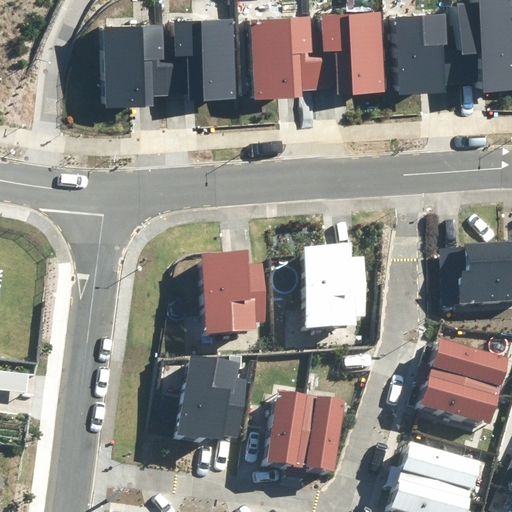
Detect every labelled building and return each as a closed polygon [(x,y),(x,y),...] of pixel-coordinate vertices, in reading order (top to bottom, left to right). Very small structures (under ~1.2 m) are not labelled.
[(442,0),(446,83),(505,81),(501,0),(442,0)] [(380,7),(383,85),(442,83),(439,5),(380,7)] [(310,9),(313,87),(372,85),(369,7),(310,9)] [(240,13),(243,91),(302,89),(299,11),(240,13)] [(167,16),(170,94),(230,91),(227,14),(167,16)] [(94,22),(97,100),(156,98),(153,20),(94,22)] [(447,306),(511,301),(511,244),(443,250),(447,306)] [(339,248),(294,251),(300,329),(351,326),(350,313),(364,312),(360,254),(339,255),(339,248)] [(194,258),(199,334),(266,329),(261,261),(238,262),(237,255),(194,258)] [(411,408),(479,428),(499,362),(431,341),(411,408)] [(178,360),(170,437),(220,442),(221,433),(243,435),(248,382),(226,379),(228,364),(178,360)] [(268,393),(261,463),(328,470),(335,400),(268,393)] [(457,511),(471,467),(400,446),(381,508),(393,511),(457,511)]
